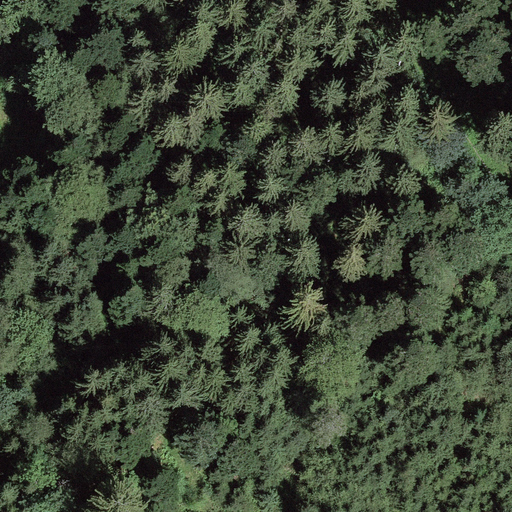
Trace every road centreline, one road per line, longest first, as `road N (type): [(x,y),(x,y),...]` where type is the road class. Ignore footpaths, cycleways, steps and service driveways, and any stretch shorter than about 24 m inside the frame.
road 1 (track): [(221,511),(0,100)]
road 2 (track): [(386,0),(511,231)]
